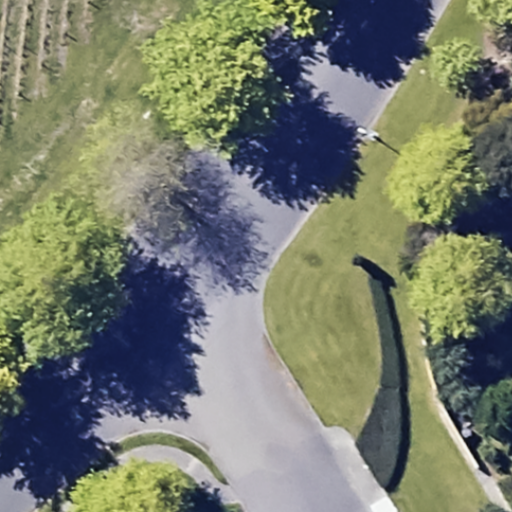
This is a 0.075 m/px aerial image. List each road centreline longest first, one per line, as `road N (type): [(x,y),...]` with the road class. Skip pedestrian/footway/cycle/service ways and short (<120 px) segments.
road 1 (residential): [(373,0),(176,322)]
road 2 (residential): [(176,322),(0,472)]
road 3 (residential): [(308,511),(176,322)]
